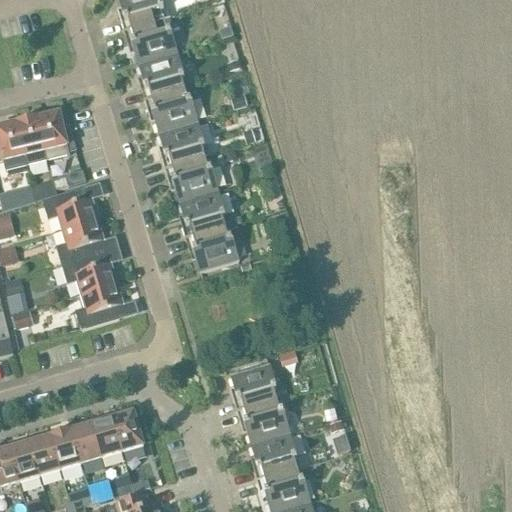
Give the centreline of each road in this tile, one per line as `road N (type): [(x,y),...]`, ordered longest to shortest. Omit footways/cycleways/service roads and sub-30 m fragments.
road 1 (residential): [(91,77),(172,352),(137,362)]
road 2 (residential): [(137,362),(0,402)]
